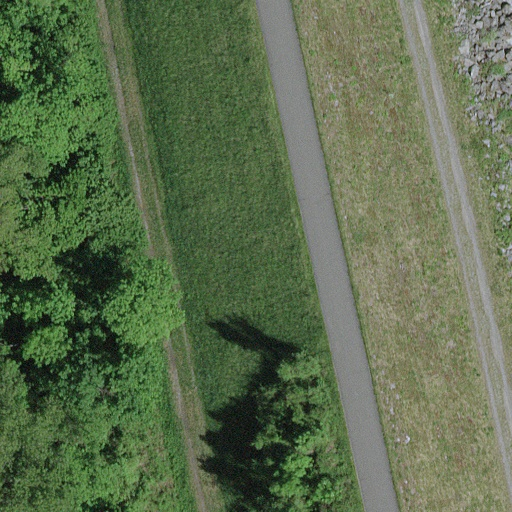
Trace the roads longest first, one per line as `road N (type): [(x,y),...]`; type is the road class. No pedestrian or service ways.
road 1 (track): [(275,0),(384,511)]
road 2 (track): [(409,0),(511,461)]
